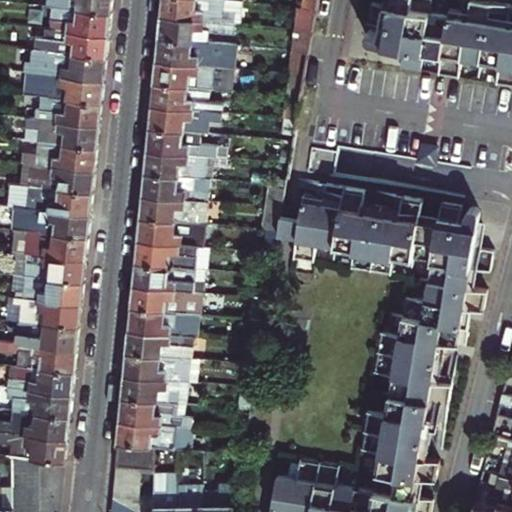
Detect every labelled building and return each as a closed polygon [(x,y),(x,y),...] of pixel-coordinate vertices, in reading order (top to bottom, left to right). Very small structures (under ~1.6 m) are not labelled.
[(110,11),(110,5),(63,0),(47,0),(45,20),(59,21),(109,26),(110,11)] [(302,0),(300,16),(314,17),(317,0),(302,0)] [(372,0),(386,3),(393,4),(390,22),(383,21),(371,19),(369,30),(384,33),(383,39),(374,38),(373,38),(371,39),(369,39),(369,41),(368,42),(368,43),(368,45),(368,46),(369,48),(370,49),(372,50),(373,50),(405,56),(401,73),(424,78),(428,60),(435,62),(448,64),(444,81),(464,85),(467,68),(493,73),(503,75),(500,91),(511,93),(511,12),(494,9),(495,3),(479,0),(475,20),(468,19),(458,17),(456,30),(436,26),(440,0),(372,0)] [(471,0),(468,19),(475,20),(479,0),(477,0),(471,0)] [(240,9),(218,7),(163,2),(163,8),(162,24),(235,31),(237,31),(240,9)] [(390,22),(393,4),(386,3),(383,21),(390,22)] [(300,16),(298,15),(295,37),(311,39),(314,17),(300,16)] [(45,20),(45,30),(47,30),(58,31),(59,21),(45,20)] [(108,33),(109,26),(59,21),(58,31),(47,30),(46,43),(106,50),(108,33)] [(235,31),(162,24),(161,31),(159,46),(208,51),(209,41),(234,43),(235,31)] [(311,39),(295,37),(292,59),(307,61),(311,39)] [(33,55),(32,65),(55,67),(104,72),(106,57),(106,50),(46,43),(44,56),(33,55)] [(238,54),(208,51),(159,46),(159,53),(157,69),(235,77),(238,54)] [(307,61),(292,59),(289,82),(304,84),(307,61)] [(48,75),(47,89),(52,89),(102,94),(103,78),(104,72),(55,67),(55,75),(48,75)] [(232,99),(235,77),(157,69),(156,75),(155,91),(211,97),(232,99)] [(300,106),(304,84),(289,82),(287,105),(300,106)] [(51,102),(25,100),(24,110),(100,118),(101,103),(102,94),(52,89),(51,102)] [(210,106),(211,97),(155,91),(154,98),(153,112),(222,119),(223,108),(210,106)] [(296,127),(300,106),(287,105),(284,126),(296,127)] [(23,120),(43,121),(42,134),(98,140),(99,125),(100,118),(24,110),(23,120)] [(152,121),(150,136),(200,141),(201,127),(221,129),(222,119),(153,112),(152,121)] [(294,143),(296,127),(284,126),(282,142),(294,143)] [(41,146),(29,145),(28,154),(95,161),(97,146),(98,140),(42,134),(41,146)] [(200,141),(150,136),(149,145),(148,159),(228,167),(230,156),(218,155),(219,143),(200,141)] [(422,157),(420,171),(299,151),(295,179),(467,208),(472,179),(434,173),(436,160),(422,157)] [(276,171),(289,173),(292,155),(278,153),(276,171)] [(95,169),(95,161),(28,154),(26,177),(38,178),(93,184),(95,169)] [(228,167),(148,159),(147,165),(145,182),(212,189),(213,175),(227,177),(228,167)] [(92,193),(93,184),(38,178),(37,190),(12,188),(12,192),(5,191),(5,197),(11,198),(91,206),(92,193)] [(212,189),(145,182),(145,190),(143,206),(210,212),(212,189)] [(469,336),(472,317),(480,319),(493,321),(497,300),(483,298),(486,281),(500,283),(503,263),(489,261),(491,250),(494,233),(489,233),(490,226),(490,224),(489,222),(489,221),(487,219),(485,219),(484,218),(482,218),(480,219),(478,220),(476,222),(476,223),(475,228),(467,227),(469,217),(449,214),(447,225),(428,222),(430,211),(381,203),(380,210),(402,213),(400,219),(365,213),(367,200),(298,189),(297,197),(313,200),(311,206),(303,205),(299,231),(295,251),(292,270),(310,273),(314,253),(354,260),(351,279),(391,286),(394,266),(430,273),(423,314),(404,310),(397,348),(380,345),(374,384),(392,388),(386,424),(368,421),(361,458),(380,461),(373,498),(337,492),(341,471),(295,463),(292,481),(277,478),(270,511),(432,511),(433,507),(422,506),(425,487),(436,489),(437,483),(440,468),(429,466),(421,464),(427,427),(435,428),(438,429),(433,455),(442,456),(448,421),(453,392),(446,391),(450,370),(456,371),(458,360),(460,353),(474,355),(477,338),(469,336)] [(281,219),(285,197),(271,196),(269,218),(281,219)] [(90,215),(91,206),(11,198),(10,207),(40,211),(39,224),(53,226),(88,229),(90,215)] [(207,235),(210,212),(143,206),(143,213),(141,228),(207,235)] [(280,228),(281,219),(269,218),(267,241),(278,242),(280,228)] [(52,238),(53,226),(39,224),(35,223),(33,245),(41,246),(41,237),(52,238)] [(88,236),(88,229),(53,226),(52,238),(41,237),(41,246),(86,251),(88,236)] [(206,257),(207,235),(141,228),(140,235),(139,250),(199,256),(206,257)] [(295,251),(299,231),(280,228),(278,242),(277,248),(295,251)] [(277,248),(278,242),(267,241),(265,262),(274,263),(277,248)] [(33,245),(26,245),(24,268),(84,274),(85,260),(86,251),(41,246),(33,245)] [(199,256),(139,250),(138,255),(136,271),(190,276),(196,277),(199,256)] [(199,256),(196,277),(209,278),(211,257),(206,257),(199,256)] [(84,274),(24,268),(21,290),(81,296),(83,282),(84,274)] [(190,276),(136,271),(136,278),(134,296),(184,301),(185,291),(189,291),(190,276)] [(254,309),(266,310),(270,285),(254,283),(250,308),(254,309)] [(81,296),(21,290),(19,313),(79,318),(81,302),(81,296)] [(184,301),(134,296),(134,302),(132,317),(189,322),(191,302),(184,301)] [(266,310),(254,309),(251,329),(263,330),(266,310)] [(78,328),(79,318),(19,313),(17,336),(77,342),(78,328)] [(187,345),(189,322),(132,317),(131,323),(130,339),(187,345)] [(472,317),(469,336),(477,338),(480,319),(472,317)] [(248,351),(259,352),(263,330),(251,329),(248,351)] [(0,343),(16,345),(15,358),(21,359),(75,364),(76,350),(77,342),(17,336),(0,334),(0,343)] [(187,345),(130,339),(129,348),(127,362),(185,368),(185,359),(187,345)] [(196,346),(187,345),(185,359),(194,360),(196,346)] [(259,352),(248,351),(243,374),(255,375),(259,352)] [(20,371),(25,371),(24,382),(72,387),(74,372),(75,364),(21,359),(20,371)] [(185,368),(127,362),(127,369),(125,385),(182,391),(184,378),(185,368)] [(20,371),(13,370),(12,381),(24,382),(25,371),(20,371)] [(240,397),(251,399),(255,375),(243,374),(240,397)] [(191,392),(193,379),(184,378),(182,391),(191,392)] [(5,381),(5,390),(13,391),(23,392),(24,382),(12,381),(5,381)] [(71,396),(72,387),(24,382),(23,392),(13,391),(12,403),(22,404),(70,408),(71,396)] [(182,391),(125,385),(124,391),(123,407),(170,412),(182,413),(189,414),(191,392),(182,391)] [(511,393),(506,392),(503,403),(511,405),(511,393)] [(0,413),(0,424),(68,432),(69,418),(70,408),(22,404),(21,416),(0,413)] [(170,412),(123,407),(122,416),(120,430),(191,437),(192,428),(181,426),(169,425),(170,412)] [(181,426),(182,413),(170,412),(169,425),(181,426)] [(511,417),(500,414),(498,423),(511,426),(511,417)] [(511,426),(498,423),(492,445),(511,450),(511,426)] [(0,433),(11,435),(11,448),(66,454),(67,441),(68,432),(0,424),(0,433)] [(421,464),(429,466),(435,428),(427,427),(421,464)] [(189,461),(191,437),(120,430),(119,441),(118,453),(153,457),(176,460),(189,461)] [(28,477),(30,470),(64,473),(65,462),(66,454),(11,448),(12,476),(28,477)] [(118,453),(116,478),(139,480),(138,485),(153,486),(153,457),(118,453)] [(176,460),(176,473),(176,477),(199,476),(199,462),(189,461),(176,460)] [(175,511),(176,495),(176,477),(176,473),(166,473),(166,502),(153,502),(152,511),(175,511)] [(114,496),(136,507),(138,485),(139,480),(116,478),(114,496)] [(13,511),(12,480),(0,479),(0,511),(13,511)] [(199,511),(200,496),(193,495),(193,503),(183,503),(183,495),(176,495),(175,511),(199,511)] [(136,511),(136,507),(114,496),(113,511),(114,511),(136,511)] [(232,511),(236,496),(225,496),(225,503),(215,503),(215,511),(232,511)]
